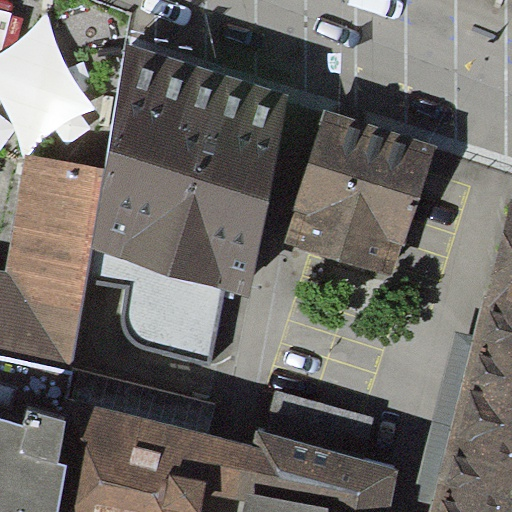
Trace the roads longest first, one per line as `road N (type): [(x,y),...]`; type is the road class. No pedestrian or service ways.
road 1 (unknown): [(402,511),(505,98)]
road 2 (residential): [(254,0),(511,101)]
